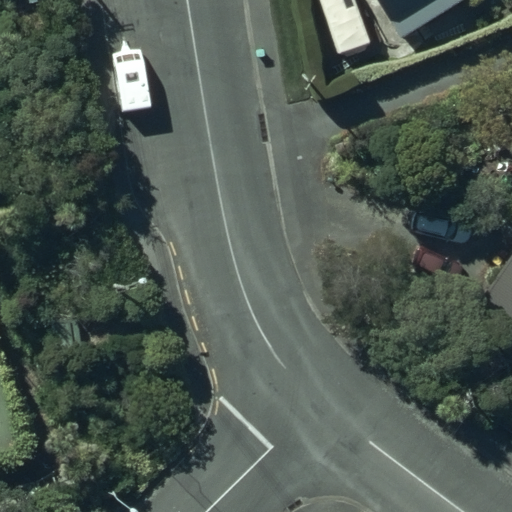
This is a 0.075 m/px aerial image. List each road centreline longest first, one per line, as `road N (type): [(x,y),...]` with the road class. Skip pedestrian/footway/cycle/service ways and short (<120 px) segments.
road 1 (unclassified): [(187,0),(229,251),(253,316),(315,404)]
road 2 (unclassified): [(315,404),(461,511)]
road 3 (residential): [(315,404),(207,511)]
